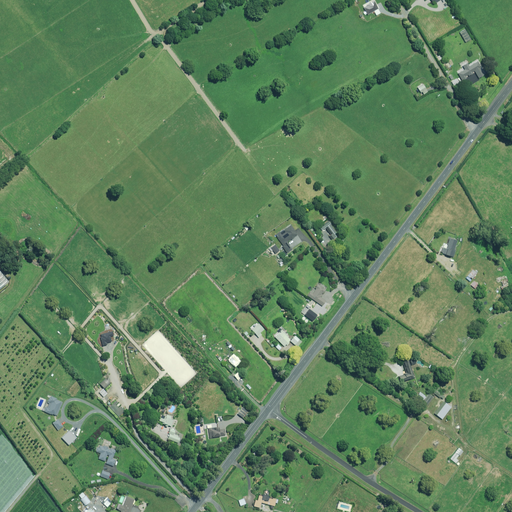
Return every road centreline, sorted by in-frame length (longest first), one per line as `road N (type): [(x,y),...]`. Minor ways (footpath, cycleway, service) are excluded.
road 1 (tertiary): [(268,410),(511,84)]
road 2 (residential): [(268,410),(421,511)]
road 3 (tertiary): [(192,511),(268,410)]
